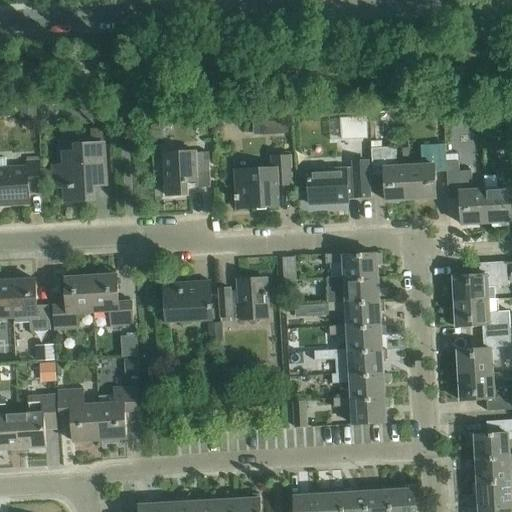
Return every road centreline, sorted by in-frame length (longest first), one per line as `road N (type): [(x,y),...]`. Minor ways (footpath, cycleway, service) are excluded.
road 1 (residential): [(428,452),(412,255),(397,240),(223,249),(143,235),(0,244)]
road 2 (residential): [(0,22),(511,2)]
road 3 (residential): [(78,492),(96,476),(123,470),(428,452)]
